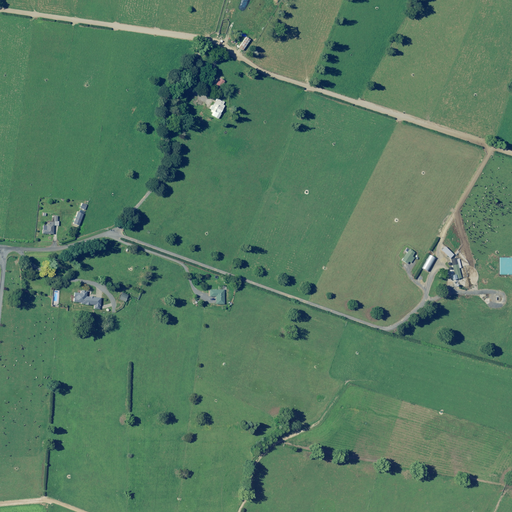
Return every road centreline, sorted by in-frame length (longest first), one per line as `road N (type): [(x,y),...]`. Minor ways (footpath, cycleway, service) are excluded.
road 1 (unclassified): [(0,248),(61,247),(114,234),(379,327)]
road 2 (track): [(175,79),(218,47),(246,69),(511,152)]
road 3 (track): [(0,9),(218,47)]
road 4 (track): [(201,98),(175,79),(167,161),(114,234)]
road 5 (track): [(239,511),(261,459),(324,423),(348,390)]
